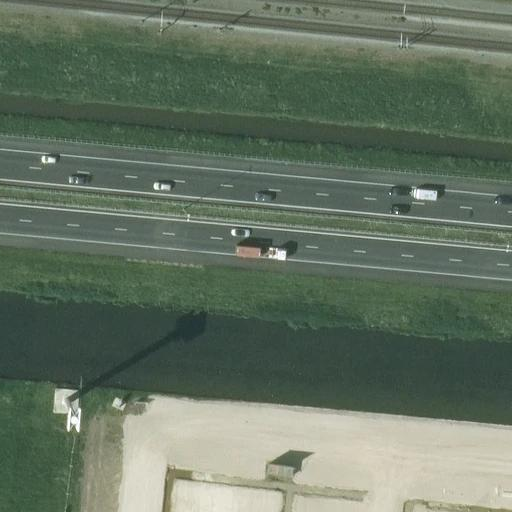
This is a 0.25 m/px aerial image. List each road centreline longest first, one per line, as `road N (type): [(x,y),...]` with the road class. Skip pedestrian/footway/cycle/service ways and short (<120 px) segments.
road 1 (motorway): [(0,219),(511,266)]
road 2 (motorway): [(511,212),(0,165)]
